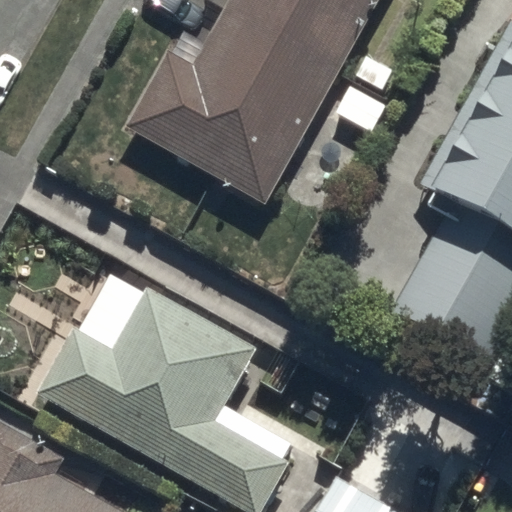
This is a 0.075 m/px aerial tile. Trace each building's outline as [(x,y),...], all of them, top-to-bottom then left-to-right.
[(149,140),(278,211),(394,0),(261,0),(217,81),(190,67),(149,140)] [(511,60),(430,204),(468,225),(413,321),(499,370),(511,346),(511,60)] [(57,404),(248,511),(281,511),(308,466),(227,420),(260,362),(167,309),(133,370),(90,346),(57,404)] [(95,511),(0,459),(0,511),(95,511)] [(385,511),(356,495),(346,511),(385,511)]
